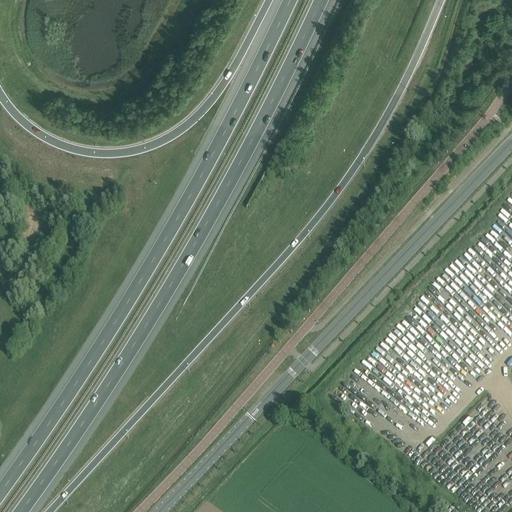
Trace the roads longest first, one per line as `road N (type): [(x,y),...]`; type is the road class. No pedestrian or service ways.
road 1 (motorway): [(50,511),(337,192),(394,100),(441,0)]
road 2 (motorway): [(20,511),(155,311),(243,157),(319,0)]
road 3 (motorway): [(290,0),(154,258),(0,493)]
road 4 (unclassified): [(160,511),(511,141)]
road 5 (motorway): [(268,0),(221,87),(160,142),(113,153),(71,148),(34,130),(0,93)]
